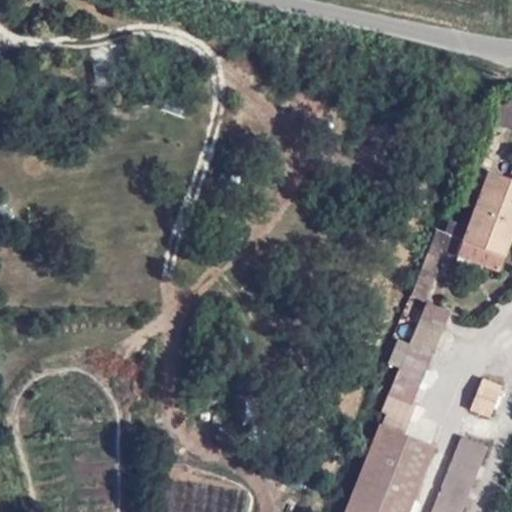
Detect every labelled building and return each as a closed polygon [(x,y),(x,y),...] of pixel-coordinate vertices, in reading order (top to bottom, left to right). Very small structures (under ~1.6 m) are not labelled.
[(155,40),(113,48),(119,79),(161,72),(155,40)] [(163,100),(160,112),(183,119),(187,107),(163,100)] [(511,181),(485,171),(464,228),(446,221),(441,233),(433,230),(408,294),(422,299),(439,255),(450,259),(452,255),(492,271),(511,219),(511,181)] [(376,424),(340,511),(405,511),(431,446),(402,434),(413,404),(409,403),(445,310),(424,302),(408,344),(395,339),(387,360),(396,363),(378,410),(384,412),(379,425),(376,424)] [(480,379),(468,409),(486,416),(498,386),(480,379)] [(461,511),(487,449),(462,439),(432,511),(461,511)]
